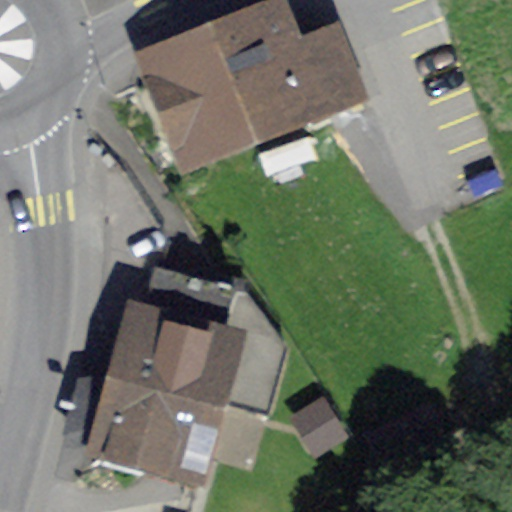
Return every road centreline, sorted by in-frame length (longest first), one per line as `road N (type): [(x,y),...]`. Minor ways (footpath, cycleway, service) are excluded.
road 1 (tertiary): [(20,125),(41,219),(41,338),(9,463)]
road 2 (secondary): [(20,125),(48,103),(65,73),(69,38),(59,5)]
